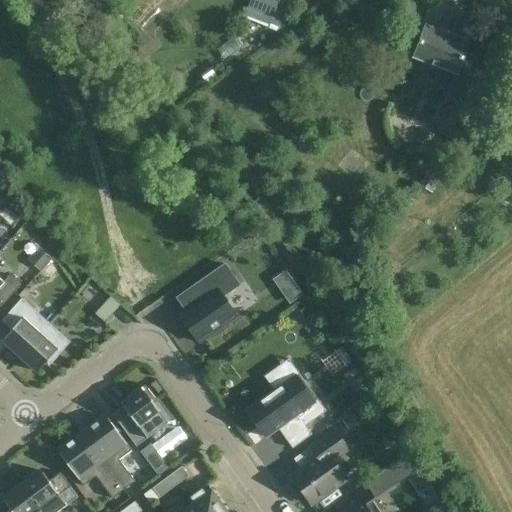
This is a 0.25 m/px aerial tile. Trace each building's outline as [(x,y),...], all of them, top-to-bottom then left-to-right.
[(442,32),(426,25),(413,58),(429,64),(430,68),(437,71),(441,68),(455,74),(447,97),(451,100),(433,130),(458,145),(480,109),(462,98),(471,72),(459,68),(469,42),(453,36),(453,34),(443,30),(442,32)] [(204,300),(180,316),(198,343),(236,316),(223,297),(239,285),(225,265),(194,286),(204,300)] [(0,278),(0,306),(1,308),(21,285),(10,275),(3,282),(0,278)] [(20,357),(50,324),(22,299),(1,321),(3,322),(12,330),(4,338),(5,339),(4,341),(3,340),(2,341),(20,357)] [(107,302),(96,314),(105,323),(116,310),(107,302)] [(228,348),(250,333),(242,322),(221,337),(228,348)] [(50,324),(20,357),(33,369),(34,369),(37,372),(39,370),(40,370),(46,363),(48,365),(48,366),(48,367),(70,342),(50,324)] [(350,392),(364,384),(348,358),(335,366),(350,392)] [(285,384),(247,411),(266,437),(297,415),(305,426),(327,411),(312,390),(300,374),(285,384)] [(158,402),(145,385),(121,403),(122,404),(123,404),(124,406),(123,406),(128,413),(117,421),(136,447),(168,423),(154,404),(156,402),(157,403),(158,402)] [(348,430),(358,423),(351,414),(342,420),(348,430)] [(81,433),(124,490),(135,482),(119,459),(130,451),(132,450),(119,433),(118,434),(115,431),(116,430),(108,418),(107,419),(105,416),(102,418),(81,433)] [(347,479),(335,462),(350,450),(334,428),(307,447),(316,459),(292,477),(312,504),(347,479)] [(112,499),(124,490),(81,433),(60,448),(61,449),(58,451),(60,453),(59,454),(68,466),(69,465),(72,468),(71,469),(83,486),(85,485),(84,485),(96,477),(112,499)] [(410,452),(387,468),(395,479),(417,463),(410,452)] [(167,469),(160,459),(151,465),(158,476),(167,469)] [(176,471),(183,481),(189,477),(181,467),(176,471)] [(42,473),(40,471),(36,474),(36,473),(21,484),(40,509),(42,511),(58,511),(78,497),(60,473),(49,481),(43,472),(42,473)] [(177,486),(183,481),(176,471),(170,476),(177,486)] [(171,490),(177,486),(170,476),(164,480),(171,490)] [(165,494),(171,490),(164,480),(158,484),(165,494)] [(10,510),(7,511),(42,511),(40,509),(21,484),(6,495),(7,495),(3,498),(5,501),(4,501),(10,510)] [(159,499),(165,494),(158,484),(152,489),(159,499)] [(181,511),(228,511),(209,485),(188,500),(192,505),(181,511)] [(379,511),(373,502),(376,500),(367,486),(336,508),(338,511),(379,511)] [(128,506),(132,511),(141,511),(142,511),(134,502),(128,506)]
